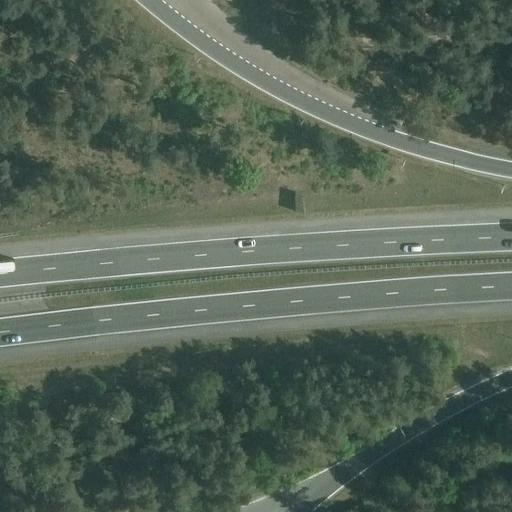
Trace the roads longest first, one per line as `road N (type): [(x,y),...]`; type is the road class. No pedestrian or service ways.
road 1 (motorway): [(0,333),(292,300),(511,287)]
road 2 (motorway): [(511,238),(294,247),(0,274)]
road 3 (motorway): [(314,492),(414,426),(511,378)]
